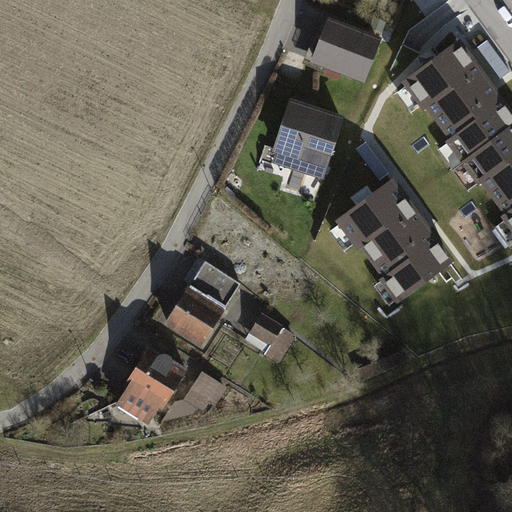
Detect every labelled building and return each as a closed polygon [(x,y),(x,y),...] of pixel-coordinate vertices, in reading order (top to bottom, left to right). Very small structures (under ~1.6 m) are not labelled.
[(378,43),(330,24),(315,61),(328,67),(325,75),(339,80),(343,72),(363,80),(378,43)] [(511,127),(511,116),(458,44),(408,81),(467,161),(511,127)] [(342,119),(293,102),(275,155),(293,161),(291,167),(322,178),(342,119)] [(511,127),(467,161),(511,220),(511,127)] [(449,260),(390,180),(340,218),(399,297),(449,260)] [(207,265),(169,324),(203,346),(241,287),(207,265)] [(254,322),(245,339),(281,360),(297,333),(284,326),(278,335),(254,322)] [(410,346),(358,368),(362,379),(414,357),(410,346)] [(187,372),(149,351),(115,408),(146,426),(157,407),(164,411),(187,372)] [(205,414),(222,387),(199,372),(182,399),(205,414)]
